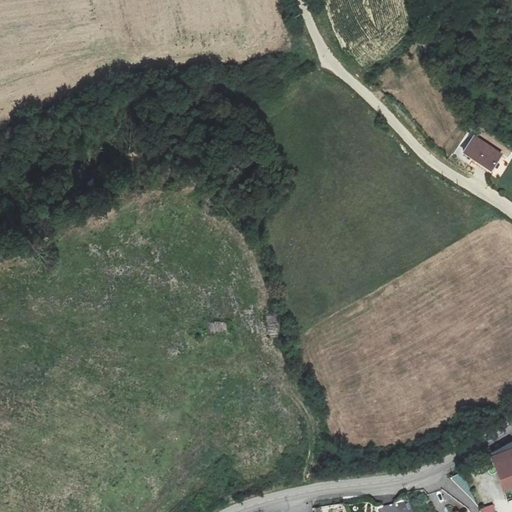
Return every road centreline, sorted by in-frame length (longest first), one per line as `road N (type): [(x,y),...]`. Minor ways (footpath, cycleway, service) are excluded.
road 1 (unclassified): [(511,213),(428,152),(339,66),(305,0)]
road 2 (unclassified): [(236,511),(435,471),(511,423)]
